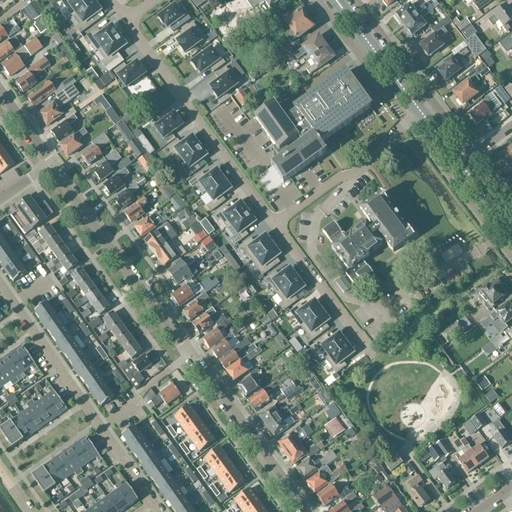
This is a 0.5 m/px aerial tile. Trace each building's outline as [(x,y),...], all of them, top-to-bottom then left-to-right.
[(73,17),(93,2),(91,0),(75,0),(76,0),(75,0),(65,0),(62,3),(73,17)] [(208,1),(207,0),(190,0),(197,9),(208,1)] [(245,0),(252,10),(264,1),(269,9),(278,3),(278,4),(283,0),(245,0)] [(471,0),(473,2),(472,3),(479,12),(488,5),(492,2),(490,0),(471,0)] [(29,15),(33,21),(44,14),(35,2),(25,10),(29,15)] [(100,12),(93,2),(73,17),(79,26),(76,29),(80,34),(93,25),(90,19),(100,12)] [(436,2),(426,10),(429,14),(439,6),(436,2)] [(298,40),(314,28),(302,11),(301,12),(296,4),(289,9),(274,20),(281,29),(286,24),(292,32),(286,36),(292,43),(297,39),(298,40)] [(414,12),(410,6),(396,16),(400,22),(400,21),(404,26),(426,10),(423,6),(414,12)] [(499,21),(504,28),(507,32),(511,27),(511,26),(510,24),(511,21),(511,14),(506,6),(494,15),(495,16),(488,21),(491,26),(499,21)] [(180,28),(190,20),(186,14),(182,17),(175,7),(158,19),(164,25),(167,29),(176,22),(180,28)] [(429,14),(426,10),(404,26),(408,31),(407,31),(412,37),(426,26),(421,20),(429,14)] [(42,16),(34,21),(36,23),(35,24),(42,33),(50,27),(42,16)] [(439,31),(443,28),(443,29),(452,22),(448,18),(436,27),(439,31)] [(471,24),(466,19),(460,23),(456,18),(452,22),(456,27),(456,26),(461,32),(471,24)] [(14,29),(9,23),(1,29),(0,28),(0,42),(7,37),(8,39),(20,31),(17,27),(14,29)] [(193,23),(182,31),(186,36),(177,42),(180,46),(179,47),(184,54),(201,42),(193,32),(197,29),(193,23)] [(461,33),(466,40),(474,34),(474,35),(477,34),(471,26),(461,33)] [(98,52),(119,36),(112,27),(101,35),(97,30),(84,39),(88,45),(91,43),(98,52)] [(439,31),(434,35),(438,40),(447,34),(443,29),(443,28),(439,31)] [(445,65),(438,71),(446,82),(464,68),(459,61),(470,53),(475,59),(486,51),(482,46),(474,35),(474,34),(466,40),(467,41),(464,43),(467,48),(445,65)] [(511,34),(500,43),(507,53),(511,48),(511,34)] [(443,46),(438,40),(434,35),(427,40),(428,41),(421,47),(424,52),(424,54),(426,57),(428,57),(429,58),(443,46)] [(126,46),(119,36),(98,52),(104,61),(101,63),(105,69),(119,59),(115,54),(126,46)] [(306,53),(311,59),(326,48),(326,47),(326,46),(325,43),(323,43),(319,37),(302,48),(303,49),(293,55),(297,60),(306,53)] [(7,43),(7,42),(0,47),(0,61),(0,62),(14,52),(15,55),(23,49),(18,43),(14,38),(7,43)] [(15,55),(2,65),(10,78),(24,67),(22,64),(43,48),(36,39),(23,49),(15,55)] [(270,58),(275,65),(294,52),(289,46),(270,58)] [(326,48),(311,59),(314,65),(306,70),(310,75),(318,69),(318,70),(334,58),(331,54),(331,52),(329,49),(328,50),(326,48)] [(213,73),(225,64),(221,59),(219,60),(211,50),(192,64),(197,71),(198,70),(201,74),(210,68),(213,73)] [(67,56),(65,58),(69,64),(76,59),(70,51),(65,54),(67,56)] [(484,62),(491,57),(487,51),(480,57),(484,62)] [(29,74),(16,83),(19,88),(18,89),(21,93),(22,92),(23,94),(37,85),(32,79),(35,77),(36,77),(51,66),(45,58),(27,71),(29,74)] [(480,60),(473,65),(477,70),(484,64),(480,60)] [(141,68),(140,69),(137,63),(128,70),(124,65),(114,72),(118,78),(119,78),(126,88),(146,74),(141,68)] [(235,63),(230,66),(234,72),(239,68),(235,63)] [(490,71),(484,64),(477,70),(469,77),(470,79),(475,76),(477,78),(480,75),(482,78),(490,71)] [(90,68),(85,72),(93,81),(97,78),(90,68)] [(218,99),(237,85),(230,75),(230,74),(226,69),(216,76),(220,81),(211,88),(214,92),(213,93),(218,99)] [(371,108),(361,94),(361,93),(356,86),(356,87),(346,73),(284,117),(286,120),(285,120),(276,106),(257,119),(285,160),(275,167),(284,181),(326,151),(320,143),(371,108)] [(303,73),(298,77),(303,84),(308,81),(303,73)] [(106,76),(100,80),(105,88),(111,83),(106,76)] [(459,99),(457,100),(462,106),(476,95),(471,88),(480,82),(477,78),(475,76),(470,79),(461,87),(462,88),(455,94),(459,99)] [(54,90),(52,92),(53,94),(56,97),(75,83),(71,77),(54,90)] [(33,107),(34,108),(53,94),(52,92),(54,90),(48,82),(32,94),(32,95),(27,99),(29,102),(29,104),(31,107),(33,107)] [(59,102),(39,116),(43,121),(42,122),(46,128),(62,116),(58,111),(80,95),(73,85),(56,98),(59,102)] [(504,105),(510,100),(501,87),(494,92),(504,105)] [(234,97),(242,107),(251,100),(243,90),(234,97)] [(144,93),(132,102),(136,107),(148,98),(144,93)] [(482,105),(469,115),(476,125),(483,120),(483,121),(491,115),(498,109),(502,107),(492,95),(489,97),(481,103),(482,105)] [(101,96),(93,102),(97,107),(105,101),(101,96)] [(90,110),(87,106),(81,111),(83,115),(90,110)] [(247,107),(241,112),(244,116),(250,111),(247,107)] [(68,120),(77,113),(73,109),(66,114),(64,113),(63,114),(68,120)] [(112,109),(106,114),(109,119),(116,114),(112,109)] [(160,125),(156,128),(164,139),(183,125),(178,118),(177,119),(174,115),(170,118),(166,112),(156,120),(160,125)] [(60,127),(52,133),(55,137),(53,138),(57,142),(58,142),(59,143),(72,133),(68,127),(77,120),(74,116),(59,126),(60,127)] [(116,127),(127,144),(134,139),(123,122),(116,127)] [(60,147),(68,157),(81,148),(77,142),(87,135),(83,130),(60,147)] [(140,132),(134,137),(137,141),(143,137),(140,132)] [(102,156),(98,151),(110,143),(104,134),(91,143),(94,148),(81,157),(85,161),(85,162),(88,167),(102,156)] [(178,163),(199,147),(192,137),(181,145),(178,140),(168,148),(178,163)] [(145,153),(135,140),(128,145),(138,159),(145,153)] [(150,147),(145,151),(147,154),(149,157),(155,153),(150,147)] [(199,147),(178,163),(179,163),(183,160),(189,169),(185,171),(189,177),(200,170),(196,165),(206,156),(199,147)] [(509,166),(509,167),(511,165),(511,147),(511,149),(510,148),(505,152),(505,153),(501,156),(505,161),(505,163),(507,166),(509,166)] [(104,160),(106,163),(94,172),(101,182),(113,173),(110,168),(121,159),(115,151),(104,160)] [(147,154),(138,160),(143,167),(152,161),(149,157),(147,154)] [(0,175),(14,165),(8,156),(0,161),(0,175)] [(121,172),(131,164),(128,160),(118,168),(121,172)] [(124,186),(120,181),(135,170),(132,165),(108,182),(104,186),(111,196),(124,186)] [(200,184),(207,193),(224,180),(216,171),(206,179),(202,173),(188,183),(193,189),(200,184)] [(143,178),(136,183),(139,188),(146,183),(143,178)] [(231,190),(224,180),(207,193),(213,202),(206,207),(211,213),(224,203),(220,198),(231,190)] [(139,190),(136,185),(114,201),(121,210),(134,201),(130,196),(139,190)] [(170,187),(164,191),(170,200),(176,196),(170,187)] [(414,237),(382,194),(361,210),(375,228),(372,230),(367,224),(352,235),(351,235),(345,240),(340,233),(341,232),(334,224),(323,233),(334,248),(332,249),(348,272),(361,262),(362,262),(368,257),(367,256),(383,245),(376,236),(379,234),(393,253),(414,237)] [(16,204),(7,211),(25,236),(45,221),(29,198),(17,207),(16,204)] [(129,209),(130,211),(125,215),(131,224),(144,214),(140,210),(148,204),(144,199),(129,209)] [(179,199),(173,204),(179,212),(186,208),(179,199)] [(227,229),(248,213),(241,204),(230,212),(226,207),(213,217),(217,222),(220,220),(227,229)] [(177,215),(181,220),(186,216),(189,221),(194,218),(187,208),(177,215)] [(248,213),(227,229),(234,238),(230,240),(235,246),(248,236),(244,231),(255,223),(248,213)] [(152,224),(148,218),(134,228),(142,238),(162,223),(158,219),(152,224)] [(12,231),(16,228),(11,222),(7,224),(12,231)] [(172,231),(167,224),(145,240),(150,246),(148,247),(153,254),(166,245),(161,239),(172,231)] [(49,226),(38,234),(43,240),(38,243),(38,242),(32,246),(36,251),(56,236),(49,226)] [(16,228),(12,231),(16,237),(20,234),(16,228)] [(34,231),(26,237),(29,242),(38,236),(34,231)] [(204,232),(193,239),(197,245),(208,237),(204,232)] [(48,248),(52,253),(53,254),(63,246),(56,236),(36,251),(39,256),(45,252),(44,251),(48,248)] [(245,253),(251,261),(272,246),(265,236),(254,244),(251,239),(239,248),(243,254),(245,253)] [(1,238),(0,239),(0,256),(10,250),(1,238)] [(210,238),(201,244),(208,253),(216,247),(210,238)] [(153,254),(158,261),(160,260),(165,266),(180,255),(181,257),(186,254),(181,247),(172,253),(166,245),(153,254)] [(24,248),(29,255),(33,252),(28,246),(24,248)] [(63,246),(53,254),(57,260),(53,263),(52,262),(46,266),(50,271),(71,255),(63,246)] [(279,255),(272,246),(251,261),(262,276),(272,269),(269,263),(279,255)] [(0,262),(6,271),(18,262),(10,250),(0,256),(0,262)] [(33,252),(29,255),(33,261),(37,258),(33,252)] [(229,254),(224,257),(228,262),(232,259),(229,254)] [(63,268),(67,273),(78,265),(71,255),(50,271),(53,276),(63,268)] [(169,278),(170,277),(172,280),(199,260),(196,256),(193,258),(192,257),(183,264),(181,261),(173,266),(175,268),(166,274),(169,278)] [(202,258),(199,260),(172,280),(173,281),(172,282),(175,287),(184,280),(186,282),(193,277),(190,273),(205,262),(202,258)] [(18,262),(6,271),(14,283),(27,274),(18,262)] [(361,262),(348,272),(345,274),(356,289),(362,285),(374,277),(367,268),(366,268),(362,262),(361,262)] [(276,294),(297,279),(290,269),(279,277),(275,272),(264,281),(268,287),(269,285),(276,294)] [(88,280),(81,270),(71,277),(79,287),(88,280)] [(176,303),(179,308),(200,293),(202,296),(220,284),(216,279),(212,282),(209,278),(190,292),(186,287),(171,297),(172,298),(172,300),(173,303),(176,303)] [(343,278),(336,283),(344,294),(351,288),(343,278)] [(59,284),(62,288),(68,283),(65,279),(59,284)] [(304,288),(297,279),(276,294),(283,303),(280,306),(284,311),(297,301),(293,296),(304,288)] [(96,289),(88,280),(79,287),(86,297),(96,289)] [(497,306),(495,303),(505,296),(500,290),(502,288),(497,281),(489,287),(487,285),(480,291),(481,292),(479,294),(479,296),(481,299),(483,299),(486,303),(483,306),(487,311),(491,309),(491,310),(497,306)] [(103,299),(96,289),(86,297),(93,306),(103,299)] [(77,295),(74,291),(68,296),(70,300),(77,295)] [(190,322),(192,320),(204,312),(199,306),(209,299),(205,295),(191,305),(191,306),(183,312),(186,316),(184,317),(188,321),(189,320),(190,322)] [(66,309),(70,306),(66,299),(62,302),(66,309)] [(110,309),(103,299),(93,306),(100,316),(110,309)] [(81,301),(75,306),(77,310),(84,305),(81,301)] [(301,327),(322,312),(314,302),(304,310),(300,305),(290,313),(301,327)] [(35,313),(43,324),(56,316),(47,304),(35,313)] [(511,306),(511,308),(508,304),(485,321),(488,325),(495,320),(494,319),(497,316),(504,326),(511,319),(511,306)] [(75,312),(70,306),(66,309),(71,315),(75,312)] [(213,324),(210,320),(209,319),(215,314),(212,309),(198,319),(199,320),(193,325),(196,330),(195,331),(197,334),(199,334),(199,335),(213,324)] [(82,315),(84,319),(91,314),(88,310),(82,315)] [(329,321),(322,312),(301,327),(307,336),(304,339),(308,344),(322,334),(318,329),(329,321)] [(113,313),(103,321),(110,331),(120,323),(113,313)] [(43,324),(52,336),(64,327),(56,316),(43,324)] [(214,323),(218,328),(224,323),(223,322),(226,321),(223,316),(214,323)] [(260,322),(264,327),(271,322),(267,317),(260,322)] [(98,319),(90,325),(93,330),(102,324),(98,319)] [(83,332),(87,329),(83,323),(79,326),(83,332)] [(110,331),(113,334),(118,340),(128,333),(120,323),(110,331)] [(227,328),(224,323),(218,328),(216,329),(217,330),(203,340),(210,349),(224,339),(220,334),(227,328)] [(441,335),(447,343),(461,332),(456,324),(441,335)] [(72,339),(64,327),(52,336),(60,348),(72,339)] [(92,336),(87,329),(83,332),(88,338),(92,336)] [(487,357),(497,350),(510,340),(510,341),(511,339),(511,331),(506,336),(503,339),(500,335),(486,346),(481,349),(487,357)] [(128,333),(118,340),(125,350),(135,343),(128,333)] [(225,341),(211,351),(218,360),(231,350),(227,344),(235,338),(231,334),(224,339),(225,341)] [(106,335),(100,340),(102,343),(109,339),(106,335)] [(281,335),(275,340),(279,344),(285,340),(281,335)] [(318,351),(325,360),(346,344),(339,335),(328,343),(324,338),(311,348),(315,353),(318,351)] [(232,352),(219,362),(226,371),(239,361),(235,356),(253,342),(250,338),(232,351),(232,352)] [(81,351),(72,339),(60,348),(68,360),(81,351)] [(125,350),(132,360),(142,353),(135,343),(125,350)] [(353,354),(346,344),(325,360),(335,373),(336,374),(337,374),(346,367),(342,362),(353,354)] [(113,345),(107,349),(110,353),(116,348),(113,345)] [(11,354),(24,372),(32,367),(35,371),(38,369),(22,346),(11,354)] [(254,346),(245,352),(248,356),(249,355),(256,350),(254,346)] [(299,346),(293,350),(297,354),(302,350),(299,346)] [(100,356),(104,353),(100,347),(96,349),(100,356)] [(262,352),(259,348),(256,350),(249,355),(248,356),(235,365),(235,366),(227,372),(229,376),(228,376),(232,381),(233,380),(234,382),(253,368),(248,362),(262,352)] [(89,363),(81,351),(68,360),(77,372),(89,363)] [(104,353),(100,356),(105,362),(109,359),(104,353)] [(0,362),(16,384),(20,382),(17,378),(24,372),(11,354),(0,362)] [(142,383),(138,376),(152,366),(145,356),(138,361),(137,360),(122,370),(137,390),(142,383)] [(16,384),(0,362),(0,361),(0,384),(2,388),(10,383),(13,387),(16,384)] [(126,362),(119,366),(122,370),(128,365),(126,362)] [(85,384),(98,375),(89,363),(77,372),(85,384)] [(245,398),(246,400),(260,390),(253,380),(260,375),(256,369),(249,374),(251,377),(236,387),(241,394),(241,395),(243,397),(245,398)] [(117,379),(121,377),(117,370),(113,373),(117,379)] [(106,387),(98,375),(85,384),(93,396),(106,387)] [(121,377),(117,379),(122,386),(126,383),(121,377)] [(280,391),(284,397),(296,389),(292,382),(280,391)] [(167,406),(180,396),(173,385),(152,400),(157,407),(164,402),(167,406)] [(271,385),(248,401),(251,406),(251,407),(253,410),(254,410),(255,412),(270,401),(266,395),(274,389),(271,385)] [(43,399),(56,418),(67,410),(51,387),(47,390),(50,394),(43,399)] [(114,399),(106,387),(93,396),(102,408),(114,399)] [(288,402),(302,392),(298,387),(296,389),(284,397),(288,402)] [(322,390),(316,393),(320,398),(325,394),(322,390)] [(56,418),(43,399),(36,405),(33,400),(29,403),(45,426),(56,418)] [(151,402),(147,405),(151,410),(155,407),(151,402)] [(21,415),(34,433),(45,426),(29,403),(25,405),(28,410),(21,415)] [(298,405),(289,412),(292,416),(301,409),(298,405)] [(174,418),(181,427),(197,415),(190,406),(174,418)] [(264,424),(267,428),(289,412),(286,408),(277,414),(273,408),(260,418),(261,419),(260,420),(263,424),(264,424)] [(335,408),(326,414),(332,422),(336,419),(341,415),(335,408)] [(292,416),(289,412),(267,428),(270,432),(269,433),(272,437),(273,436),(274,438),(287,428),(283,423),(292,416)] [(480,414),(471,421),(477,431),(487,424),(480,414)] [(34,433),(21,415),(14,420),(11,416),(7,418),(10,423),(23,441),(34,433)] [(203,424),(197,415),(181,427),(187,435),(203,424)] [(324,427),(333,439),(345,431),(336,419),(332,422),(324,427)] [(151,424),(156,431),(160,428),(155,421),(151,424)] [(499,421),(493,425),(499,434),(493,438),(502,450),(511,443),(503,431),(505,430),(499,421)] [(23,441),(10,423),(0,429),(0,431),(12,449),(23,441)] [(469,423),(464,426),(471,435),(476,432),(469,423)] [(193,444),(209,432),(203,424),(187,435),(193,444)] [(302,432),(299,427),(291,433),(286,437),(287,438),(279,444),(282,448),(282,449),(284,452),(285,452),(286,454),(300,444),(307,438),(307,436),(304,432),(302,432)] [(130,448),(143,440),(134,428),(122,436),(130,448)] [(160,428),(156,431),(160,437),(164,434),(160,428)] [(209,432),(193,444),(199,453),(216,441),(209,432)] [(75,445),(88,463),(96,458),(99,462),(102,460),(86,437),(75,445)] [(465,456),(458,461),(467,474),(478,467),(465,448),(461,442),(460,442),(457,438),(451,443),(458,453),(461,451),(465,456)] [(143,440),(130,448),(139,460),(151,451),(143,440)] [(451,454),(442,441),(436,445),(445,458),(451,454)] [(299,444),(286,454),(287,455),(287,457),(289,459),(290,460),(294,464),(302,458),(303,459),(307,455),(310,459),(325,448),(321,443),(316,447),(311,451),(309,448),(305,451),(300,444),(299,444)] [(81,469),(88,463),(75,445),(64,453),(80,475),(84,473),(81,469)] [(173,454),(177,451),(172,445),(168,448),(173,454)] [(437,460),(443,456),(435,446),(427,451),(431,456),(433,454),(437,460)] [(465,448),(478,467),(488,459),(479,446),(472,451),(468,446),(465,448)] [(204,459),(211,468),(227,457),(220,448),(204,459)] [(151,451),(139,460),(147,472),(159,463),(151,451)] [(177,451),(173,454),(177,460),(181,457),(177,451)] [(319,472),(337,458),(332,452),(320,462),(319,460),(313,464),(311,460),(298,469),(299,471),(299,473),(301,475),(302,475),(305,480),(318,471),(319,472)] [(53,461),(66,479),(74,474),(77,478),(80,475),(64,453),(53,461)] [(392,471),(403,463),(397,455),(386,463),(392,471)] [(233,465),(227,457),(211,468),(217,477),(233,465)] [(66,479),(53,461),(42,468),(55,487),(58,491),(62,488),(59,484),(66,479)] [(159,463),(147,472),(155,484),(168,475),(159,463)] [(437,478),(446,490),(456,483),(442,464),(439,467),(443,474),(437,478)] [(233,465),(217,477),(223,486),(239,474),(233,465)] [(327,468),(307,483),(308,485),(308,486),(310,488),(311,488),(315,493),(327,484),(328,486),(347,472),(342,465),(338,468),(331,473),(327,468)] [(55,487),(42,468),(31,476),(45,494),(55,487)] [(185,471),(190,478),(194,475),(189,468),(185,471)] [(114,474),(111,470),(104,474),(107,478),(114,474)] [(391,482),(384,472),(379,476),(386,486),(391,482)] [(239,474),(223,486),(230,495),(246,483),(239,474)] [(418,474),(407,482),(414,492),(410,495),(419,509),(429,502),(416,484),(422,479),(418,474)] [(176,487),(168,475),(155,484),(164,496),(176,487)] [(194,475),(190,478),(194,484),(198,481),(194,475)] [(104,481),(101,477),(94,481),(97,485),(104,481)] [(91,482),(87,485),(84,486),(87,490),(94,486),(91,482)] [(127,485),(117,492),(128,508),(138,501),(127,485)] [(84,486),(82,488),(78,491),(81,495),(87,490),(84,486)] [(331,486),(317,496),(317,497),(317,499),(320,502),(321,502),(324,507),(333,500),(334,501),(339,497),(342,501),(350,495),(344,486),(335,493),(331,486)] [(176,487),(164,496),(172,508),(184,499),(176,487)] [(380,506),(394,496),(387,487),(373,497),(380,506)] [(234,501),(241,510),(257,498),(250,489),(234,501)] [(107,499),(116,511),(121,511),(128,508),(117,492),(107,499)] [(207,501),(211,498),(206,492),(202,495),(207,501)] [(77,499),(75,495),(68,500),(71,504),(77,499)] [(348,511),(345,507),(353,501),(350,497),(342,502),(343,504),(330,511),(348,511)] [(394,511),(402,507),(395,497),(381,507),(384,511),(394,511)] [(211,498),(207,501),(211,507),(215,505),(211,498)] [(255,511),(263,507),(257,498),(241,510),(242,511),(255,511)] [(116,511),(107,499),(97,506),(101,511),(116,511)] [(184,499),(172,508),(174,511),(191,511),(193,511),(184,499)] [(68,506),(65,502),(58,507),(61,511),(68,506)]
